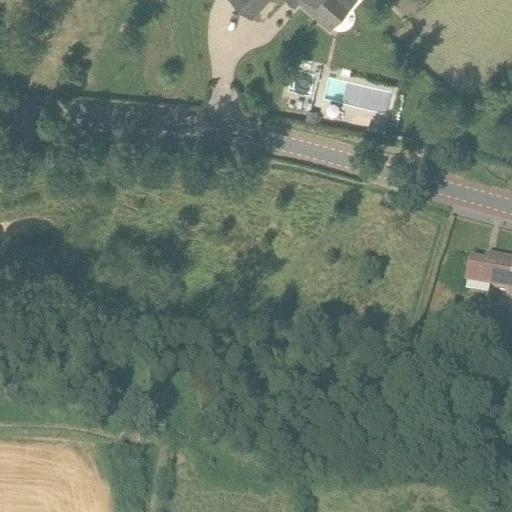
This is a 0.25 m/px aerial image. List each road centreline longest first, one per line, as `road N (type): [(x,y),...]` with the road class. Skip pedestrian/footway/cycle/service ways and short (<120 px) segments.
road 1 (secondary): [(511,206),(215,129)]
road 2 (secondary): [(0,112),(215,129)]
